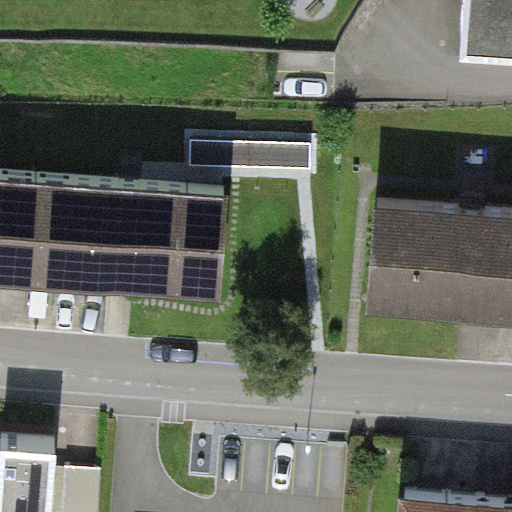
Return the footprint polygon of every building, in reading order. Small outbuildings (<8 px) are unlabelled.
[(511,44),(511,0),(474,0),(472,42),(511,44)] [(0,262),(222,277),(227,195),(0,180),(0,262)] [(511,299),(511,219),(368,213),(365,293),(511,299)] [(100,511),(102,467),(34,466),(33,511),(100,511)] [(511,511),(511,502),(400,497),(399,511),(511,511)]
